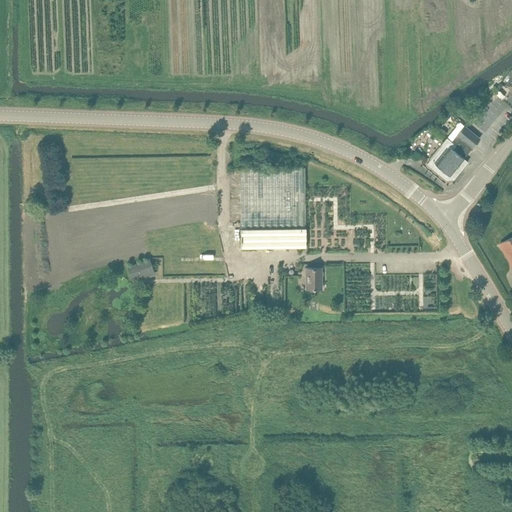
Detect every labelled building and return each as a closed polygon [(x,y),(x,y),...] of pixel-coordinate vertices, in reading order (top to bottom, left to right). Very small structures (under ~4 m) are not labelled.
[(495,86),(491,90),(502,101),(505,97),(495,86)] [(448,174),(446,176),(448,177),(451,177),(453,175),(451,173),(479,138),(464,125),(451,141),(447,137),(429,158),(448,174)] [(440,127),(437,130),(444,135),(446,133),(440,127)] [(307,208),(306,169),(216,171),(216,219),(206,219),(207,248),(298,247),(297,208),(307,208)] [(511,237),(501,243),(505,253),(507,252),(511,261),(511,237)] [(149,258),(127,266),(132,278),(154,269),(149,258)] [(306,289),(321,288),(321,267),(306,267),(306,289)]
